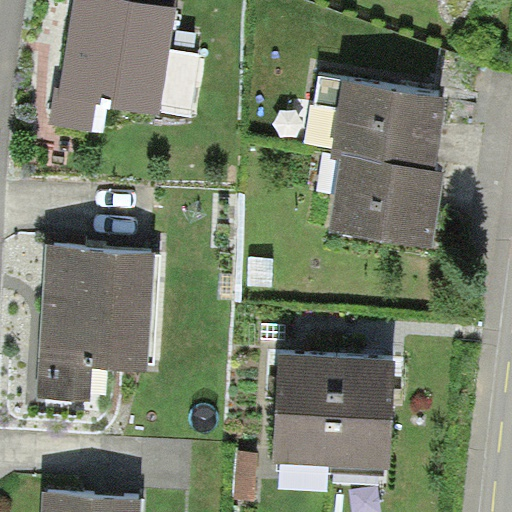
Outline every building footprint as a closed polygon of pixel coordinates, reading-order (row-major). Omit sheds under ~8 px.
[(72,0),(54,112),(93,118),(98,90),(192,105),(202,44),(169,39),(175,0),(72,0)] [(344,137),(435,152),(441,116),(446,85),(344,67),(330,148),(341,150),(344,137)] [(344,137),(331,216),(431,233),(435,209),(445,153),(435,152),(344,137)] [(91,353),(150,356),(156,240),(48,235),(41,388),(89,390),(91,353)] [(280,338),(275,443),(279,443),(278,460),(385,465),(386,446),(391,447),(396,343),(280,338)] [(141,511),(143,483),(41,478),(39,511),(141,511)]
